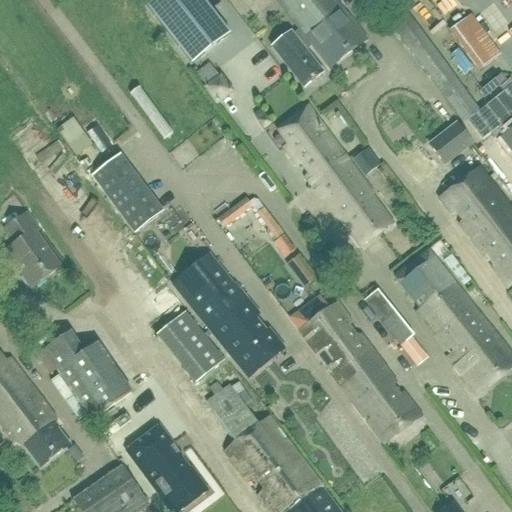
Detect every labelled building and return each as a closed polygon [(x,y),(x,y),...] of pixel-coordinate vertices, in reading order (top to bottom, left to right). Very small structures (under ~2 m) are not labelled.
[(201,0),(138,0),(190,65),(228,35),(201,0)] [(273,0),(298,31),(292,36),(290,34),(271,49),(303,89),(322,74),(304,52),(310,47),(329,71),(366,42),(333,0),(273,0)] [(461,124),(477,112),(406,15),(395,0),(385,0),(375,8),(389,26),(461,124)] [(438,27),(454,12),(447,5),(431,19),(438,27)] [(469,17),(464,9),(443,26),(448,32),(447,32),(477,73),(500,56),(470,16),(469,17)] [(208,63),(195,72),(203,83),(216,73),(208,63)] [(511,99),(511,97),(499,80),(475,99),(489,118),(511,99)] [(58,86),(47,92),(60,113),(70,106),(58,86)] [(289,145),(283,150),(335,219),(337,217),(360,249),(391,225),(370,196),(372,195),(308,109),(278,132),(289,145)] [(92,144),(88,140),(72,116),(55,128),(65,141),(75,156),(92,144)] [(443,169),(472,146),(455,124),(427,146),(443,169)] [(511,131),(502,140),(511,153),(511,131)] [(161,219),(152,208),(157,204),(122,159),(95,180),(138,237),(161,219)] [(362,180),(373,175),(365,159),(354,164),(362,180)] [(439,200),(450,215),(456,212),(462,221),(458,226),(483,259),(487,257),(494,265),(491,268),(507,290),(511,286),(511,215),(478,171),(439,200)] [(217,221),(223,230),(251,209),(244,200),(217,221)] [(60,269),(34,234),(37,232),(26,216),(1,233),(11,247),(2,253),(11,266),(13,265),(31,290),(60,269)] [(511,369),(511,356),(485,323),(466,299),(429,251),(393,278),(420,310),(415,314),(446,353),(447,352),(450,356),(447,359),(478,397),(511,369)] [(246,301),(247,300),(235,285),(233,286),(208,256),(173,286),(180,295),(209,331),(246,301)] [(363,303),(399,348),(410,339),(413,337),(377,292),(363,303)] [(333,379),(370,351),(359,336),(354,338),(347,328),(349,324),(336,305),(327,310),(317,297),(290,319),(289,320),(299,331),(298,331),(333,379)] [(209,331),(208,332),(247,380),(283,351),(267,331),(263,333),(255,324),(259,317),(246,301),(209,331)] [(154,346),(197,391),(225,364),(182,320),(154,346)] [(427,359),(410,339),(399,348),(415,369),(427,359)] [(126,398),(97,353),(76,367),(62,346),(45,357),(86,422),(126,398)] [(370,351),(333,379),(350,401),(384,446),(420,419),(402,395),(398,397),(390,387),(395,384),(370,351)] [(5,363),(0,356),(0,426),(14,444),(17,442),(39,469),(69,447),(56,430),(57,429),(52,422),(56,420),(9,360),(5,363)] [(243,392),(238,384),(231,390),(229,386),(205,404),(233,444),(222,454),(245,484),(253,478),(262,491),(257,497),(268,511),(339,511),(268,418),(257,426),(247,412),(255,406),(243,392)] [(188,448),(167,420),(134,443),(182,508),(214,484),(198,462),(192,464),(184,454),(188,448)] [(78,511),(141,511),(148,507),(121,468),(72,502),(78,511)] [(458,511),(452,503),(440,511),(458,511)]
